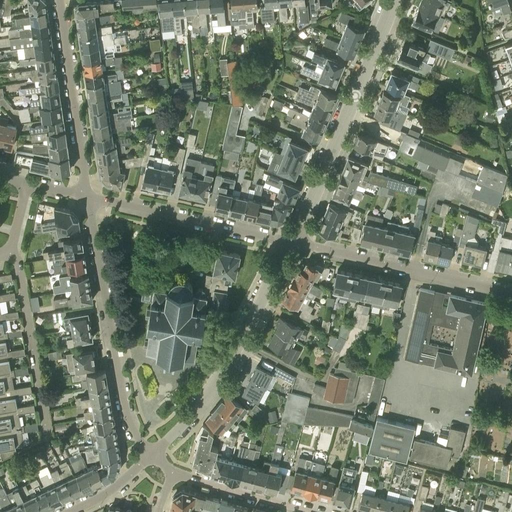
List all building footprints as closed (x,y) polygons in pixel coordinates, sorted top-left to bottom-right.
[(12,7),(17,6),(15,0),(5,0),(3,15),(10,14),(12,7)] [(29,11),(47,9),(46,1),(44,0),(28,0),(29,6),(24,7),(25,12),(29,11)] [(79,3),(76,7),(77,13),(94,11),(95,12),(114,9),(113,0),(79,3)] [(156,0),(121,0),(123,9),(132,8),(143,7),(143,9),(157,8),(156,0)] [(171,0),(158,0),(160,14),(162,14),(163,31),(174,30),(171,0)] [(182,32),(180,17),(186,16),(186,12),(185,12),(184,0),(171,0),(174,30),(174,33),(182,32)] [(192,32),(200,31),(199,27),(196,0),(184,0),(185,12),(186,12),(186,16),(187,19),(191,19),(192,32)] [(196,0),(199,27),(207,26),(206,10),(211,10),(209,0),(196,0)] [(225,24),(223,0),(222,0),(209,0),(211,10),(216,9),(217,19),(212,19),(213,32),(231,30),(231,24),(225,24)] [(239,28),(246,27),(244,0),(231,0),(232,6),(231,6),(231,8),(237,8),(239,28)] [(259,6),(258,3),(258,4),(257,0),(244,0),(246,27),(254,27),(254,22),(253,11),(258,11),(258,6),(259,6)] [(273,5),(278,4),(279,4),(278,0),(264,0),(265,7),(260,8),(262,22),(275,21),(273,5)] [(278,0),(279,4),(278,4),(280,21),(288,20),(286,4),(293,3),(292,0),(278,0)] [(307,0),(305,1),(305,0),(292,0),(293,3),(298,3),(300,22),(309,22),(307,0)] [(309,0),(310,11),(318,10),(317,7),(332,5),(331,0),(309,0)] [(446,10),(447,10),(450,2),(446,1),(446,0),(445,0),(443,0),(443,1),(441,0),(422,0),(421,2),(421,1),(418,7),(443,17),(446,10)] [(500,5),(503,11),(511,9),(507,0),(489,0),(490,1),(489,1),(491,8),(500,5)] [(438,29),(443,17),(418,7),(412,21),(431,29),(432,26),(438,29)] [(13,26),(24,24),(49,20),(47,9),(29,11),(30,16),(12,19),(13,26)] [(78,23),(116,19),(115,13),(95,16),(95,12),(94,11),(77,13),(78,23)] [(340,37),(358,45),(364,30),(355,26),(356,24),(352,23),(354,17),(341,12),(338,20),(346,23),(340,37)] [(79,34),(112,30),(112,25),(99,27),(99,29),(97,29),(96,23),(116,20),(116,19),(78,23),(79,34)] [(9,38),(10,38),(51,32),(49,20),(24,24),(24,29),(8,31),(9,38)] [(312,32),(312,31),(310,27),(298,34),(301,38),(302,38),(302,39),(308,36),(307,34),(312,32)] [(504,39),(511,36),(511,28),(502,32),(504,39)] [(81,46),(126,40),(125,35),(113,37),(112,30),(79,34),(81,46)] [(11,49),(24,47),(52,43),(51,32),(10,38),(11,49)] [(151,50),(161,49),(160,37),(149,38),(151,50)] [(323,44),(344,52),(353,56),(358,45),(340,37),(338,42),(326,37),(323,44)] [(431,38),(426,49),(450,59),(454,48),(431,38)] [(83,59),(115,55),(114,51),(121,50),(120,43),(126,42),(126,40),(81,46),(83,59)] [(397,59),(417,68),(422,70),(426,61),(427,62),(430,53),(424,51),(425,48),(408,42),(407,45),(403,43),(397,59)] [(24,47),(25,58),(54,54),(52,43),(24,47)] [(460,43),(457,49),(466,53),(469,47),(460,43)] [(317,65),(339,74),(344,63),(314,51),(311,57),(318,60),(317,65)] [(38,62),(39,68),(55,65),(54,54),(25,58),(24,58),(19,59),(20,65),(38,62)] [(85,71),(103,69),(102,63),(104,62),(105,65),(115,63),(115,68),(120,67),(119,56),(115,56),(115,55),(83,59),(85,71)] [(229,76),(238,75),(236,60),(227,61),(227,58),(219,59),(221,75),(229,74),(229,76)] [(32,75),(33,81),(35,81),(57,77),(55,65),(39,68),(15,71),(16,78),(32,75)] [(317,79),(326,82),(335,86),(339,74),(317,65),(315,69),(303,65),(300,72),(317,79)] [(86,82),(117,78),(116,73),(104,74),(103,69),(85,71),(86,82)] [(418,82),(419,78),(409,74),(408,78),(392,72),(386,86),(394,89),(404,93),(407,85),(409,86),(417,89),(419,83),(418,82)] [(40,92),(59,89),(57,77),(35,81),(36,86),(24,87),(25,94),(40,92)] [(158,86),(167,85),(166,77),(157,78),(158,86)] [(121,91),(128,90),(127,85),(120,86),(120,85),(106,88),(105,82),(117,80),(117,78),(86,82),(88,95),(121,91)] [(167,85),(158,86),(159,88),(156,88),(157,98),(168,96),(166,86),(167,86),(167,85)] [(297,91),(333,106),(337,95),(322,89),(322,87),(320,87),(320,88),(315,86),(313,91),(300,85),(297,91)] [(180,87),(168,88),(169,97),(173,96),(182,97),(180,87)] [(23,108),(61,102),(59,89),(40,92),(41,99),(22,101),(23,108)] [(395,110),(398,102),(407,106),(411,96),(404,93),(394,89),(392,95),(383,91),(379,103),(395,110)] [(109,107),(115,106),(114,100),(122,99),(121,91),(88,95),(90,108),(108,105),(109,107)] [(311,110),(328,117),(333,106),(297,91),(295,98),(313,105),(311,110)] [(4,97),(0,97),(0,104),(5,110),(12,106),(4,97)] [(493,99),(496,107),(502,105),(500,97),(493,99)] [(206,109),(207,100),(196,99),(195,107),(206,109)] [(40,112),(41,112),(42,119),(63,115),(61,102),(23,108),(18,109),(20,116),(21,121),(31,120),(29,112),(39,110),(40,112)] [(401,124),(405,114),(395,110),(379,103),(378,104),(377,104),(375,108),(376,108),(374,114),(383,117),(380,122),(389,126),(391,120),(401,124)] [(90,108),(92,121),(125,117),(124,111),(110,113),(109,107),(108,105),(90,108)] [(287,113),(324,128),(328,117),(311,110),(309,115),(290,107),(287,113)] [(485,120),(492,122),(495,115),(488,112),(485,120)] [(303,134),(303,133),(319,140),(324,128),(287,113),(285,119),(290,121),(304,127),(301,133),(303,134)] [(29,122),(31,133),(31,134),(65,129),(63,115),(42,119),(42,120),(29,122)] [(0,116),(0,145),(1,146),(6,123),(8,123),(9,118),(0,116)] [(94,136),(113,133),(113,132),(112,132),(112,127),(116,127),(117,132),(127,130),(126,125),(131,124),(130,117),(125,118),(125,117),(92,121),(94,136)] [(478,125),(470,121),(468,126),(476,130),(478,125)] [(17,125),(8,123),(6,123),(1,146),(11,148),(17,125)] [(44,144),(49,144),(67,142),(66,140),(67,139),(66,136),(66,135),(65,129),(31,134),(31,133),(32,141),(43,139),(44,144)] [(196,134),(197,130),(190,129),(189,132),(186,145),(193,147),(196,134)] [(222,148),(232,151),(236,133),(226,131),(222,148)] [(385,144),(358,132),(357,134),(353,144),(381,155),(385,144)] [(96,149),(125,144),(131,144),(130,137),(113,139),(113,133),(94,136),(96,149)] [(236,133),(232,151),(242,153),(246,136),(236,133)] [(408,153),(425,160),(438,166),(443,168),(449,170),(454,173),(460,175),(465,177),(471,179),(476,182),(490,187),(502,192),(508,174),(472,159),(470,165),(463,162),(418,143),(420,139),(406,133),(398,149),(408,153)] [(491,139),(489,141),(490,147),(498,146),(497,138),(491,139)] [(472,142),(464,139),(461,146),(469,149),(472,142)] [(308,148),(289,140),(283,154),(301,162),(304,155),(305,155),(308,148)] [(146,165),(142,184),(156,187),(163,157),(149,154),(152,143),(146,141),(143,155),(141,164),(146,165)] [(67,142),(49,144),(44,144),(23,143),(23,150),(33,151),(50,152),(50,157),(69,154),(68,153),(69,152),(68,149),(68,148),(67,142)] [(98,161),(119,158),(118,152),(125,151),(125,144),(96,149),(98,161)] [(163,156),(163,157),(156,187),(170,190),(173,175),(179,176),(185,151),(173,148),(170,158),(163,156)] [(13,163),(19,164),(22,152),(16,151),(13,163)] [(276,173),(287,178),(289,174),(296,177),(299,170),(298,169),(301,162),(283,154),(275,151),(271,160),(279,163),(277,170),(278,170),(276,173)] [(19,164),(24,166),(27,153),(22,152),(19,164)] [(27,153),(24,166),(31,167),(33,157),(34,154),(27,153)] [(33,157),(31,167),(51,172),(58,171),(58,172),(63,174),(67,171),(67,169),(71,168),(69,154),(50,157),(49,157),(48,157),(49,161),(33,157)] [(119,158),(98,161),(100,177),(107,184),(121,187),(125,171),(122,171),(121,166),(119,166),(119,162),(125,161),(126,167),(140,165),(140,164),(141,164),(143,155),(119,158)] [(374,183),(380,185),(386,186),(389,176),(383,174),(377,173),(370,170),(367,175),(363,174),(368,164),(348,156),(342,170),(362,178),(368,181),(374,183)] [(179,192),(193,195),(197,175),(200,163),(193,162),(194,159),(187,158),(179,192)] [(433,181),(434,176),(438,166),(425,160),(419,175),(433,181)] [(214,164),(201,161),(200,163),(197,175),(193,195),(207,198),(214,164)] [(434,176),(439,179),(443,168),(438,166),(434,176)] [(439,179),(445,181),(449,170),(443,168),(439,179)] [(337,182),(355,189),(357,183),(366,187),(368,181),(362,178),(342,170),(337,182)] [(445,181),(450,183),(454,173),(449,170),(445,181)] [(450,183),(456,185),(460,175),(454,173),(450,183)] [(215,208),(228,211),(233,193),(233,192),(232,192),(236,178),(216,174),(215,182),(212,191),(218,193),(215,208)] [(279,187),(277,193),(294,200),(299,187),(267,174),(265,179),(265,180),(266,181),(279,187)] [(456,185),(461,187),(465,177),(460,175),(456,185)] [(233,193),(228,211),(243,215),(248,196),(252,179),(244,177),(240,195),(233,193)] [(461,187),(467,190),(471,179),(465,177),(461,187)] [(467,190),(472,192),(476,182),(471,179),(467,190)] [(399,190),(414,194),(417,185),(402,180),(399,190)] [(243,215),(256,217),(260,200),(263,184),(256,182),(253,198),(248,196),(243,215)] [(350,202),(352,196),(361,199),(364,192),(355,189),(337,182),(332,195),(350,202)] [(471,195),(484,201),(490,187),(476,182),(472,192),(471,195)] [(391,188),(388,187),(386,193),(393,195),(395,189),(391,188)] [(490,187),(484,201),(497,206),(501,197),(502,192),(490,187)] [(273,203),(269,220),(278,222),(287,218),(292,204),(285,201),(274,198),(273,203)] [(256,217),(269,220),(273,203),(260,200),(256,217)] [(324,215),(342,223),(342,222),(347,224),(353,211),(352,211),(353,208),(340,202),(338,206),(329,203),(328,205),(324,215)] [(442,204),(439,213),(446,215),(449,204),(442,203),(442,204)] [(43,231),(68,227),(79,225),(78,218),(71,210),(54,206),(57,221),(42,224),(42,222),(35,221),(32,233),(43,231)] [(387,208),(384,215),(390,217),(393,210),(387,208)] [(461,259),(472,262),(476,245),(466,242),(467,237),(474,236),(479,218),(467,213),(462,232),(459,244),(464,246),(461,259)] [(340,227),(342,223),(324,215),(320,225),(322,226),(321,229),(339,236),(342,228),(340,227)] [(377,245),(381,224),(382,220),(383,219),(375,217),(373,222),(365,220),(365,222),(361,241),(377,245)] [(506,221),(493,217),(490,223),(498,226),(496,231),(503,233),(506,221)] [(395,250),(399,230),(400,223),(388,220),(387,226),(381,224),(377,245),(395,250)] [(400,223),(399,230),(395,250),(410,253),(414,234),(407,232),(409,225),(400,223)] [(43,251),(43,253),(44,259),(65,255),(75,253),(75,249),(83,248),(79,225),(68,227),(69,238),(58,240),(59,248),(48,250),(43,251)] [(361,228),(354,226),(351,239),(358,241),(361,228)] [(436,259),(436,260),(441,242),(442,235),(435,234),(435,231),(430,230),(423,256),(424,257),(424,256),(436,259)] [(453,243),(459,244),(462,232),(456,231),(453,243)] [(495,266),(508,269),(511,253),(511,238),(510,238),(510,237),(502,236),(495,266)] [(449,263),(453,245),(441,242),(436,260),(449,263)] [(476,245),(472,262),(482,265),(487,247),(476,245)] [(190,283),(189,282),(188,281),(187,280),(186,280),(185,279),(184,279),(182,279),(180,279),(179,279),(177,279),(176,279),(175,280),(174,281),(173,281),(172,282),(171,283),(170,284),(170,285),(169,286),(169,287),(168,288),(167,288),(167,287),(167,286),(166,285),(166,284),(165,284),(165,283),(164,283),(163,282),(162,282),(161,282),(159,282),(158,283),(157,284),(156,285),(156,286),(156,287),(154,287),(143,286),(141,298),(141,299),(142,299),(151,301),(150,308),(147,308),(145,317),(148,318),(147,326),(150,327),(148,340),(145,340),(144,346),(144,347),(147,348),(146,352),(165,355),(164,361),(174,363),(175,357),(194,360),(195,355),(198,356),(198,355),(199,349),(196,348),(198,335),(201,335),(203,326),(206,327),(207,318),(204,317),(205,314),(206,309),(223,312),(227,291),(227,290),(227,285),(231,285),(233,276),(235,276),(240,254),(218,249),(213,271),(214,271),(213,276),(206,274),(204,282),(211,284),(209,294),(207,293),(207,295),(206,295),(206,294),(206,293),(206,292),(205,291),(204,290),(203,289),(202,289),(201,288),(200,288),(199,288),(198,289),(197,289),(196,290),(195,291),(195,292),(194,292),(193,292),(193,291),(193,290),(193,289),(192,288),(192,287),(191,285),(191,284),(190,283)] [(49,266),(51,273),(87,267),(84,253),(60,258),(61,264),(49,266)] [(317,279),(320,273),(327,275),(329,267),(315,264),(314,266),(306,262),(302,269),(298,267),(294,274),(311,284),(312,283),(315,277),(317,279)] [(339,297),(347,299),(353,273),(337,269),(333,290),(340,292),(339,297)] [(0,281),(12,280),(11,273),(0,274),(0,281)] [(357,296),(364,297),(364,296),(368,276),(353,273),(347,299),(356,301),(357,296)] [(53,285),(54,292),(65,290),(71,289),(90,286),(88,274),(70,277),(70,281),(53,285)] [(305,296),(305,295),(308,290),(319,296),(323,289),(312,283),(311,284),(294,274),(287,287),(305,296)] [(372,305),(380,306),(387,280),(368,276),(364,296),(364,297),(373,299),(372,305)] [(390,303),(397,305),(402,284),(387,280),(380,306),(389,308),(390,303)] [(54,298),(55,306),(92,299),(90,286),(71,289),(65,290),(66,296),(54,298)] [(310,312),(313,306),(308,303),(311,298),(305,295),(305,296),(287,287),(281,298),(302,309),(299,315),(310,320),(314,313),(310,312)] [(433,365),(451,369),(450,371),(454,372),(455,370),(471,374),(487,303),(450,295),(447,307),(431,303),(434,292),(435,291),(420,288),(404,358),(419,361),(418,363),(422,364),(423,362),(433,365)] [(0,313),(1,313),(0,307),(0,300),(16,298),(14,291),(0,293),(0,313)] [(37,295),(30,296),(31,310),(39,309),(37,295)] [(335,298),(328,296),(326,304),(333,306),(335,298)] [(352,325),(358,327),(362,312),(363,304),(357,303),(356,310),(354,310),(351,325),(352,325)] [(0,332),(4,332),(2,320),(19,317),(18,310),(1,313),(0,313),(0,332)] [(392,318),(398,319),(400,312),(393,311),(392,318)] [(79,327),(90,325),(88,312),(65,316),(65,315),(63,315),(65,323),(64,323),(65,330),(72,328),(79,327)] [(368,312),(368,313),(362,312),(358,327),(366,329),(369,313),(368,312)] [(276,330),(295,341),(298,335),(300,336),(300,335),(305,337),(309,330),(297,324),(297,323),(291,320),(290,322),(280,316),(277,322),(279,323),(276,330)] [(323,318),(321,329),(328,333),(331,320),(323,318)] [(339,336),(346,339),(346,338),(352,325),(351,325),(342,322),(339,335),(339,336)] [(90,325),(79,327),(72,328),(73,335),(62,337),(63,343),(92,338),(90,325)] [(293,346),(295,341),(276,330),(268,344),(281,351),(282,349),(285,351),(282,358),(293,364),(301,350),(293,346)] [(8,338),(7,331),(4,332),(0,332),(0,351),(7,350),(5,338),(8,338)] [(333,347),(337,338),(332,335),(328,344),(333,347)] [(346,339),(339,336),(337,338),(333,347),(332,348),(340,351),(346,339)] [(325,345),(321,352),(328,355),(331,348),(325,345)] [(0,371),(11,369),(9,357),(25,354),(24,348),(7,350),(0,351),(0,371)] [(49,359),(62,356),(61,349),(48,351),(49,359)] [(66,353),(69,370),(70,370),(71,374),(78,373),(78,369),(95,366),(92,349),(72,352),(66,353)] [(319,353),(314,362),(322,366),(327,358),(319,353)] [(275,382),(269,379),(272,374),(257,366),(250,379),(265,387),(270,390),(275,382)] [(295,376),(276,366),(273,372),(292,383),(295,376)] [(348,377),(349,375),(350,369),(338,367),(336,366),(334,373),(348,377)] [(90,387),(107,384),(105,368),(78,373),(71,374),(72,381),(82,379),(82,378),(87,377),(89,388),(90,387)] [(15,376),(14,369),(11,369),(0,371),(0,390),(14,388),(12,376),(15,376)] [(349,375),(359,377),(360,371),(351,369),(350,369),(349,375)] [(345,392),(346,387),(347,381),(348,377),(334,373),(330,372),(326,388),(332,389),(339,390),(345,392)] [(347,381),(357,383),(359,377),(349,375),(348,377),(347,381)] [(373,381),(383,384),(385,378),(375,375),(373,381)] [(258,400),(265,387),(250,379),(243,392),(258,400)] [(346,387),(356,389),(357,383),(347,381),(346,387)] [(372,387),(382,390),(383,384),(373,381),(372,387)] [(107,384),(90,387),(89,388),(90,395),(76,397),(77,405),(88,403),(110,399),(107,384)] [(312,389),(325,393),(326,388),(314,384),(312,389)] [(0,409),(17,407),(15,395),(32,392),(31,385),(14,388),(0,390),(0,409)] [(345,392),(354,395),(356,389),(346,387),(345,392)] [(370,393),(380,396),(382,390),(372,387),(370,393)] [(324,398),(330,399),(332,389),(326,388),(325,393),(324,398)] [(330,399),(336,400),(339,390),(332,389),(330,399)] [(336,400),(342,402),(345,392),(339,390),(336,400)] [(288,421),(296,394),(289,392),(280,420),(281,420),(282,420),(287,422),(288,421)] [(345,392),(342,402),(353,400),(354,395),(345,392)] [(368,399),(379,402),(380,396),(370,393),(368,399)] [(239,413),(244,407),(227,394),(222,400),(222,399),(216,406),(237,423),(243,416),(239,413)] [(288,421),(295,422),(303,396),(296,394),(288,421)] [(304,421),(307,407),(310,398),(303,396),(295,422),(303,423),(304,421)] [(94,416),(112,413),(110,399),(88,403),(89,410),(84,411),(84,415),(85,418),(86,418),(94,416)] [(371,406),(377,408),(377,407),(377,408),(379,402),(368,399),(367,404),(371,406)] [(256,403),(251,409),(260,417),(265,411),(256,403)] [(0,428),(20,425),(18,414),(35,411),(35,410),(34,404),(17,407),(0,409),(0,428)] [(227,426),(231,430),(237,423),(216,406),(211,413),(206,419),(221,432),(218,436),(221,438),(220,440),(230,443),(234,444),(236,437),(225,433),(223,432),(227,426)] [(377,408),(371,406),(368,417),(374,419),(377,408)] [(304,421),(310,422),(313,408),(307,407),(304,421)] [(310,422),(316,423),(319,409),(313,408),(310,422)] [(275,409),(267,412),(270,422),(278,420),(275,409)] [(316,423),(322,424),(325,410),(319,409),(316,423)] [(326,425),(328,425),(330,411),(325,410),(322,424),(326,425)] [(328,425),(334,425),(336,412),(330,411),(328,425)] [(338,424),(340,424),(342,414),(336,412),(334,425),(338,424)] [(93,423),(93,424),(94,430),(95,430),(115,427),(112,413),(94,416),(95,423),(93,423)] [(364,421),(365,417),(358,415),(357,420),(353,418),(350,426),(354,427),(360,429),(371,432),(373,424),(364,421)] [(368,450),(407,460),(415,426),(377,416),(368,450)] [(285,493),(286,486),(290,473),(289,473),(291,466),(279,463),(284,445),(280,444),(287,422),(282,420),(281,420),(271,461),(264,487),(285,493)] [(193,461),(197,463),(197,465),(212,469),(216,455),(218,447),(210,445),(213,432),(210,429),(203,423),(193,461)] [(271,424),(269,431),(277,434),(279,426),(271,424)] [(0,449),(2,460),(16,452),(15,446),(24,445),(22,432),(24,432),(23,425),(20,425),(0,428),(0,449)] [(416,432),(414,437),(409,456),(447,466),(450,454),(459,456),(465,430),(450,426),(448,435),(438,432),(436,442),(426,439),(427,435),(416,432)] [(98,443),(117,440),(115,427),(95,430),(94,430),(90,431),(91,437),(95,436),(96,443),(98,443)] [(360,429),(354,427),(352,433),(358,435),(360,429)] [(251,432),(239,480),(252,484),(257,465),(256,465),(262,445),(257,444),(257,443),(255,443),(258,430),(252,429),(251,432)] [(239,481),(239,480),(251,432),(247,431),(244,443),(241,442),(240,444),(237,457),(237,459),(239,459),(238,461),(229,458),(224,476),(225,477),(239,481)] [(59,445),(56,439),(51,441),(54,448),(59,445)] [(96,460),(120,456),(117,440),(98,443),(100,451),(93,453),(93,449),(86,450),(88,461),(96,460)] [(374,456),(367,454),(365,462),(372,463),(374,456)] [(216,455),(212,469),(211,473),(224,476),(229,458),(216,455)] [(76,473),(84,490),(95,485),(87,468),(82,456),(71,462),(76,473)] [(97,464),(105,480),(113,476),(117,471),(118,471),(119,467),(119,466),(120,460),(120,456),(96,460),(98,463),(96,463),(97,464)] [(286,486),(304,491),(310,463),(305,462),(306,458),(299,456),(295,470),(295,471),(294,474),(290,473),(286,486)] [(257,465),(252,484),(264,487),(271,461),(264,459),(262,467),(257,465)] [(312,459),(310,463),(304,491),(317,494),(322,475),(316,473),(319,461),(312,459)] [(97,464),(96,463),(87,468),(95,485),(105,480),(97,464)] [(456,468),(466,471),(468,465),(465,465),(460,463),(458,463),(456,468)] [(76,473),(73,474),(68,464),(61,467),(63,471),(75,495),(84,490),(76,473)] [(322,475),(317,494),(335,499),(338,486),(340,481),(339,480),(335,480),(338,467),(331,465),(330,469),(328,468),(326,474),(328,475),(328,477),(322,475)] [(401,474),(403,467),(396,465),(394,472),(401,474)] [(64,500),(75,495),(63,471),(59,473),(57,468),(50,472),(53,476),(64,500)] [(466,471),(456,468),(455,474),(465,477),(466,471)] [(340,481),(338,486),(335,499),(334,499),(349,503),(354,485),(351,483),(353,473),(342,470),(339,480),(340,481)] [(54,505),(64,500),(53,476),(50,477),(48,473),(40,477),(44,485),(54,505)] [(33,487),(44,510),(54,505),(44,485),(41,486),(37,478),(30,482),(33,487)] [(33,487),(28,489),(25,484),(19,487),(30,511),(39,511),(44,510),(33,487)] [(422,484),(418,498),(425,499),(429,486),(422,484)] [(15,511),(12,504),(7,493),(6,493),(3,487),(0,488),(0,493),(1,495),(0,495),(0,504),(3,511),(15,511)] [(14,503),(12,504),(15,511),(30,511),(19,487),(13,490),(15,496),(11,497),(14,503)] [(197,511),(198,511),(205,496),(183,490),(173,496),(169,511),(197,511)] [(362,490),(358,506),(370,509),(374,494),(362,490)] [(370,509),(382,511),(386,497),(374,494),(370,509)] [(456,495),(452,507),(458,508),(461,496),(456,495)] [(202,511),(216,511),(220,500),(205,496),(198,511),(202,511)] [(382,511),(394,511),(398,500),(386,497),(382,511)] [(478,497),(473,511),(481,511),(485,499),(478,497)] [(233,511),(236,504),(220,500),(216,511),(233,511)] [(398,500),(394,511),(407,511),(410,503),(398,500)]
